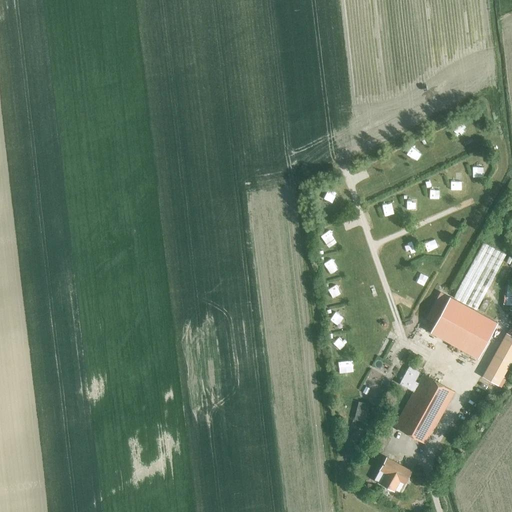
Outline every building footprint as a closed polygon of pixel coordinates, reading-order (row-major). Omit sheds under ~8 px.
[(485,157),(474,157),(474,171),(485,171),(485,157)] [(371,171),(371,163),(362,162),(361,170),(371,171)] [(441,181),(431,181),(431,190),(440,191),(441,181)] [(327,184),(324,195),(334,198),(337,188),(327,184)] [(408,191),(407,205),(417,206),(418,191),(408,191)] [(324,228),(329,236),(337,231),(332,223),(324,228)] [(427,243),(437,240),(433,230),(424,233),(427,243)] [(483,243),(453,297),(476,310),(506,255),(488,245),(483,242),(483,243)] [(329,264),(339,260),(335,250),(325,254),(329,264)] [(417,266),(415,271),(425,276),(427,271),(417,266)] [(329,280),(333,289),(343,285),(340,276),(329,280)] [(434,323),(449,296),(448,296),(441,292),(440,292),(426,318),(434,323)] [(477,358),(497,323),(475,310),(452,298),(449,296),(434,323),(429,332),(477,358)] [(337,304),(332,312),(340,318),(346,309),(337,304)] [(341,340),(347,335),(340,329),(335,335),(341,340)] [(419,372),(409,366),(399,384),(413,391),(418,383),(415,381),(419,372)] [(394,426),(425,444),(454,391),(423,374),(418,383),(413,391),(394,426)] [(399,480),(404,483),(411,470),(386,457),(374,479),(380,482),(380,483),(394,490),(399,480)]
